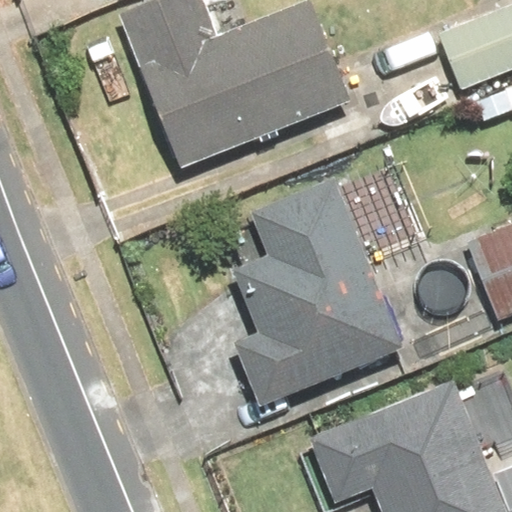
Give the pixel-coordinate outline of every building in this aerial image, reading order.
[(196,0),(170,0),(112,22),(171,178),(341,114),(301,9),(213,43),(196,0)] [(511,4),(442,36),(471,101),(511,82),(511,4)] [(394,359),(327,185),(240,218),(258,264),(224,276),(249,342),(225,351),(249,414),(394,359)] [(511,225),(472,243),(508,327),(511,325),(511,225)] [(493,511),(447,387),(295,443),(321,511),(363,496),(368,511),(493,511)]
